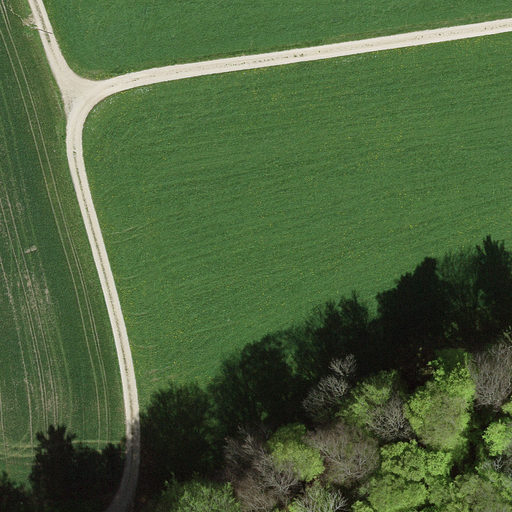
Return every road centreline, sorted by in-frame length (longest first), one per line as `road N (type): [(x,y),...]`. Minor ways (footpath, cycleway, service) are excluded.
road 1 (track): [(32,0),(52,52),(83,96),(73,138),(129,371),(130,479)]
road 2 (track): [(83,96),(138,79),(511,16)]
